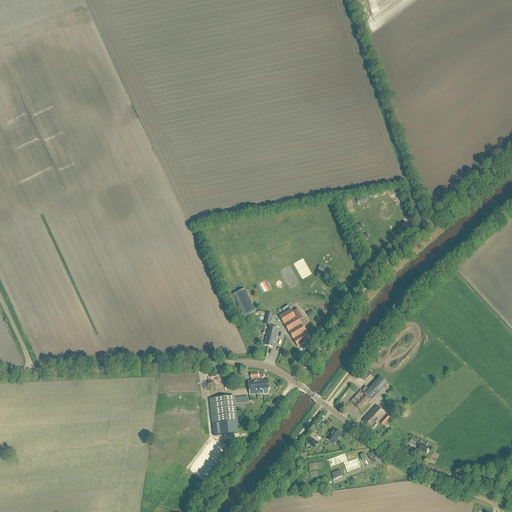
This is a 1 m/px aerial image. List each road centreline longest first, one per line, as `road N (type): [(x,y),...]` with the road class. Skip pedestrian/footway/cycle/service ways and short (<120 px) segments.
road 1 (tertiary): [(431,474),(265,365),(30,372)]
road 2 (track): [(423,230),(372,277),(197,511)]
road 3 (track): [(347,0),(423,230)]
